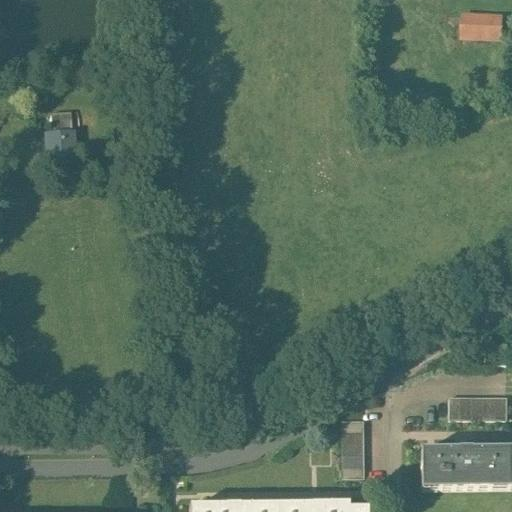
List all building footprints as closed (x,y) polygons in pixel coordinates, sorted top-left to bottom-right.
[(500,22),(477,21),(476,36),(499,38),(500,22)] [(72,138),(44,140),(46,162),(74,160),(72,138)] [(505,348),(494,348),(493,370),(505,370),(505,348)] [(459,402),(448,402),(448,424),(459,424),(459,402)] [(505,402),(459,402),(459,424),(505,424),(505,402)] [(362,426),(340,426),(341,483),(362,483),(362,426)] [(511,452),(420,453),(420,494),(511,493),(511,452)]
